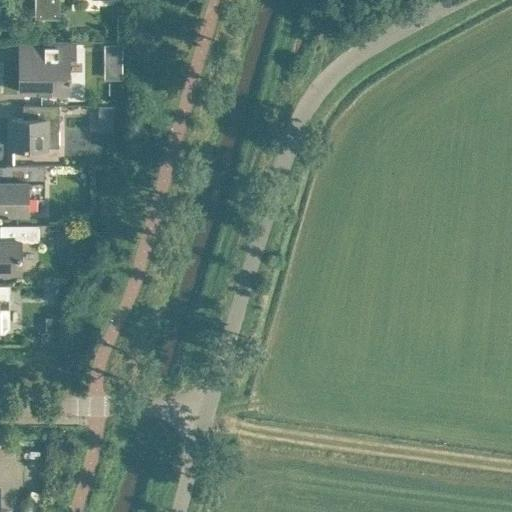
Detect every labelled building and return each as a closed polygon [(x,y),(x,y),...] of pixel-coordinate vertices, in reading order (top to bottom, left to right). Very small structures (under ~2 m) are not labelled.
[(34,0),(35,19),(60,19),(59,0),(34,0)] [(106,0),(106,16),(119,16),(118,0),(106,0)] [(76,62),(76,41),(32,41),(32,56),(22,55),(22,73),(19,73),(19,92),(70,92),(70,62),(76,62)] [(120,111),(120,86),(111,86),(111,111),(120,111)] [(58,147),(59,105),(23,105),(22,118),(11,118),(11,147),(58,147)] [(44,197),(44,166),(0,165),(0,212),(3,213),(3,215),(8,215),(8,213),(28,213),(28,197),(44,197)] [(0,272),(21,272),(21,249),(21,241),(38,241),(37,225),(0,224),(0,272)] [(9,328),(9,285),(0,284),(0,332),(4,333),(9,328)] [(59,346),(60,329),(45,329),(45,345),(59,346)] [(38,511),(43,494),(38,492),(31,490),(24,511),(38,511)]
